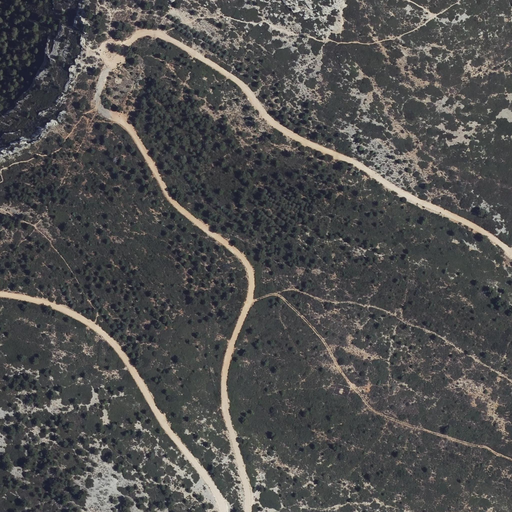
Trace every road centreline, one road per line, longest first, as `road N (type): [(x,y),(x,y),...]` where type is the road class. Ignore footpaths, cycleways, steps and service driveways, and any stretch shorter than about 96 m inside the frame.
road 1 (track): [(251,511),(229,420),(227,357),(251,275),(172,198),(138,141),(100,101)]
road 2 (track): [(160,34),(230,75),(282,129),(511,254)]
road 3 (track): [(249,302),(277,291),(305,312),(383,418),(468,448),(487,447),(511,462)]
road 4 (track): [(93,326),(143,376),(226,511)]
